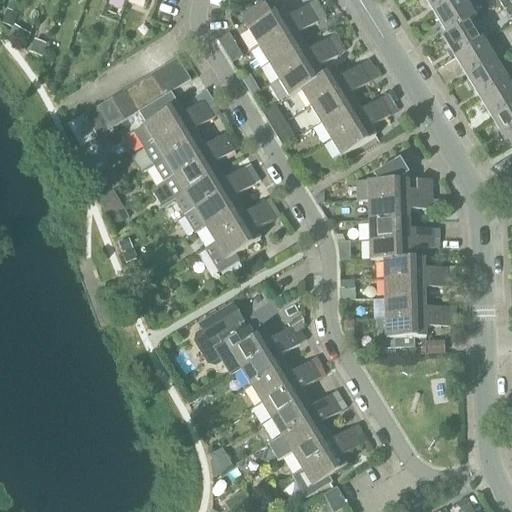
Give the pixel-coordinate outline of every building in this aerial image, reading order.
[(424,0),(434,16),(459,0),(424,0)] [(476,19),(465,0),(459,0),(434,16),(446,37),(447,37),(476,19)] [(511,16),(511,3),(510,0),(506,0),(501,4),(509,18),(511,16)] [(248,31),(259,49),(322,12),(321,10),(322,9),(317,1),(288,19),(282,10),(272,17),(266,8),(243,22),(248,31)] [(8,11),(2,25),(13,29),(18,15),(8,11)] [(326,18),(322,12),(259,49),(269,66),(303,45),(297,35),(316,24),(326,18)] [(447,37),(446,37),(442,39),(454,60),(484,42),(472,22),(477,20),(476,19),(447,37)] [(26,46),(31,36),(19,29),(13,39),(26,46)] [(308,52),(303,45),(269,66),(279,83),(341,45),(336,36),(327,41),(308,52)] [(43,59),(48,45),(35,41),(30,54),(43,59)] [(496,62),(484,42),(454,60),(467,81),(496,62)] [(224,49),(227,55),(232,63),(243,57),(234,43),(224,49)] [(341,45),(279,83),(289,99),(300,92),(324,79),(323,78),(318,70),(338,59),(346,53),(341,45)] [(178,58),(165,66),(178,88),(192,80),(178,58)] [(496,62),(467,81),(479,102),(509,83),(496,62)] [(165,66),(152,74),(165,96),(178,88),(165,66)] [(324,79),(300,92),(311,110),(365,77),(359,68),(339,80),(334,72),(323,78),(324,79)] [(321,127),(355,106),(349,96),(369,84),(377,80),(372,72),(365,77),(311,110),(321,127)] [(152,74),(139,82),(152,104),(165,96),(152,74)] [(139,82),(126,90),(139,112),(152,104),(139,82)] [(511,88),(509,83),(479,102),(492,122),(511,109),(511,88)] [(250,92),(253,97),(260,93),(257,88),(250,92)] [(139,112),(126,90),(112,98),(126,120),(139,112)] [(207,92),(196,99),(200,106),(204,103),(209,111),(216,107),(207,92)] [(355,106),(321,127),(331,143),(394,105),(389,96),(379,101),(359,113),(355,106)] [(126,120),(112,98),(99,106),(112,128),(126,120)] [(145,127),(133,134),(143,151),(209,111),(204,103),(200,106),(184,116),(178,106),(145,127)] [(394,105),(331,143),(341,159),(374,139),(369,131),(390,118),(399,113),(394,105)] [(112,128),(99,106),(86,114),(99,135),(112,128)] [(209,111),(143,151),(144,152),(153,167),(154,169),(200,142),(194,131),(214,119),(221,115),(216,107),(209,111)] [(511,149),(511,148),(511,109),(492,122),(505,144),(507,143),(511,149)] [(99,135),(86,114),(69,124),(82,146),(99,135)] [(200,142),(154,169),(165,186),(236,142),(230,133),(224,136),(204,149),(200,142)] [(236,142),(165,186),(175,202),(220,175),(214,166),(234,153),(241,149),(236,142)] [(369,205),(432,203),(432,182),(417,183),(417,189),(409,189),(409,183),(405,183),(403,180),(410,176),(401,161),(374,177),(378,184),(359,184),(359,204),(369,204),(369,205)] [(220,175),(175,202),(185,219),(250,180),(257,175),(251,166),(244,170),(224,182),(220,175)] [(94,183),(101,194),(115,185),(108,174),(94,183)] [(250,180),(185,219),(196,236),(206,230),(240,208),(235,200),(255,187),(262,183),(261,182),(257,175),(250,180)] [(117,197),(114,192),(100,201),(102,206),(117,197)] [(325,205),(324,193),(315,199),(319,205),(325,205)] [(240,208),(206,230),(216,246),(217,247),(271,214),(277,210),(271,200),(265,204),(245,216),(240,208)] [(440,212),(440,202),(432,203),(369,205),(370,225),(410,223),(409,213),(440,212)] [(109,219),(114,229),(130,220),(124,209),(109,219)] [(217,247),(206,253),(219,275),(240,262),(236,256),(237,256),(261,242),(255,233),(255,232),(281,216),(277,210),(271,214),(217,247)] [(370,244),(441,242),(440,232),(433,232),(410,232),(410,223),(370,225),(370,244)] [(119,244),(122,254),(133,250),(129,240),(119,244)] [(441,242),(370,244),(371,263),(384,263),(410,263),(410,261),(411,261),(411,252),(434,251),(441,251),(441,242)] [(126,264),(137,260),(134,251),(122,256),(126,264)] [(246,264),(253,276),(266,268),(259,256),(246,264)] [(410,263),(384,263),(385,283),(457,281),(457,271),(448,271),(425,272),(424,261),(411,261),(410,261),(410,263)] [(457,281),(385,283),(385,303),(425,302),(425,291),(448,291),(458,290),(457,281)] [(426,311),(425,302),(385,303),(386,323),(457,321),(457,310),(449,311),(426,311)] [(265,333),(257,338),(249,326),(243,330),(240,326),(245,323),(233,304),(198,325),(201,331),(195,334),(193,343),(207,365),(216,367),(222,364),(230,377),(241,371),(295,338),(290,330),(270,342),(265,333)] [(457,330),(457,321),(386,323),(386,342),(394,342),(395,351),(414,351),(414,341),(425,341),(425,331),(449,330),(457,330)] [(344,329),(350,340),(355,340),(354,323),(342,323),(342,325),(344,329)] [(300,347),(295,338),(241,371),(251,388),(285,367),(280,359),(300,347)] [(293,384),(321,368),(316,359),(310,363),(290,375),(285,367),(251,388),(261,404),(293,384)] [(293,384),(261,404),(271,421),(305,400),(300,392),(312,385),(321,380),(326,376),(321,368),(293,384)] [(305,400),(271,421),(281,438),(335,405),(342,401),(336,392),(329,396),(310,408),(305,400)] [(340,413),(335,405),(281,438),(291,455),(325,434),(320,426),(340,413)] [(325,434),(291,455),(301,471),(362,434),(357,426),(350,430),(330,442),(325,434)] [(362,434),(301,471),(292,477),(305,500),(332,484),(329,478),(346,468),(340,459),(360,447),(367,443),(362,434)] [(225,505),(229,511),(235,511),(251,503),(245,492),(225,505)]
